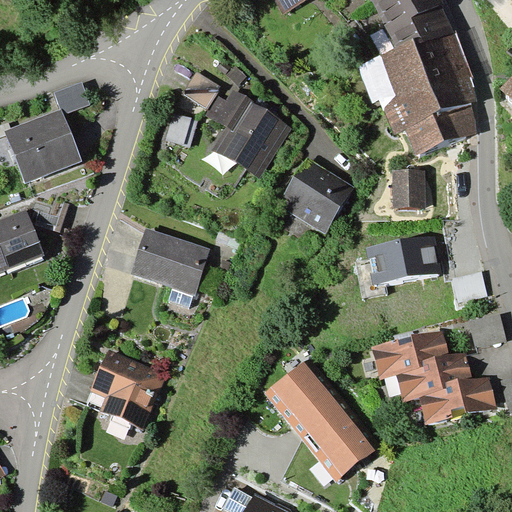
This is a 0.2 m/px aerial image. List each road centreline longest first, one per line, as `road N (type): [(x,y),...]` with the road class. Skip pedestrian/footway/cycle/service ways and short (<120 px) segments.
road 1 (unclassified): [(151,48),(45,379)]
road 2 (tertiary): [(457,0),(479,64),(489,197),(511,295)]
road 3 (residential): [(151,48),(106,51),(0,92)]
road 4 (unclassified): [(45,379),(27,511)]
